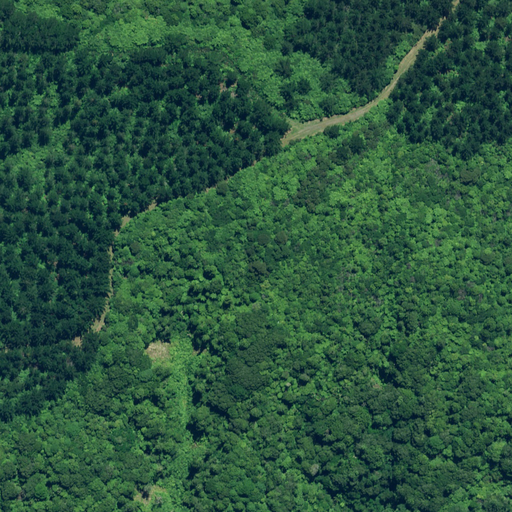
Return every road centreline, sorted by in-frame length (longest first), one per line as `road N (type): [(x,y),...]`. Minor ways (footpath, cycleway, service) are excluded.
road 1 (track): [(304,131),(129,217),(113,239),(102,305),(84,328),(0,347)]
road 2 (track): [(0,46),(105,45),(219,61),(304,131)]
road 3 (track): [(304,131),(379,97),(458,0)]
